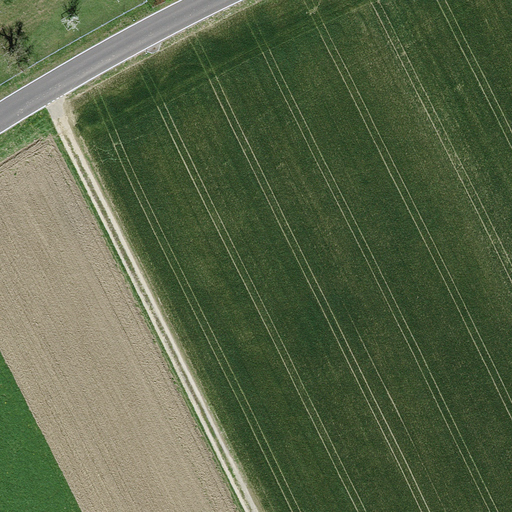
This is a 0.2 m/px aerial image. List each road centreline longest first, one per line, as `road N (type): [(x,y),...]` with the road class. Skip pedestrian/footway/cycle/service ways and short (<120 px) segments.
road 1 (track): [(249,511),(45,93)]
road 2 (secondary): [(215,0),(0,121)]
